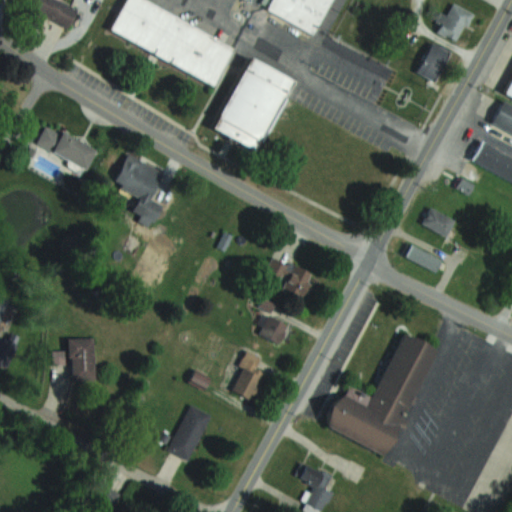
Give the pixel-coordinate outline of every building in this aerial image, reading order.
[(76,10),(58,0),(33,0),(30,7),(67,27),(76,10)] [(234,47),(147,0),(123,0),(108,29),(213,86),(234,47)] [(269,0),(264,9),(309,35),(328,0),(269,0)] [(441,11),(432,28),(456,41),(472,13),(453,3),(446,14),(441,11)] [(432,81),(449,50),(431,40),(414,70),(432,81)] [(250,56),(295,81),(257,150),(212,125),(250,56)] [(511,100),(511,77),(503,97),(511,100)] [(511,106),(500,101),(489,123),(511,134),(511,106)] [(44,125),(36,146),(85,165),(93,143),(44,125)] [(511,181),(511,156),(478,141),(469,162),(511,181)] [(149,198),(162,170),(130,156),(115,188),(137,198),(133,206),(155,216),(161,204),(149,198)] [(456,218),(428,207),(421,224),(450,235),(456,218)] [(435,270),(441,257),(407,242),(401,254),(435,270)] [(270,255),(261,278),(303,296),(312,273),(270,255)] [(286,324),(264,314),(254,335),(276,345),(286,324)] [(322,426),(385,454),(433,346),(400,331),(371,396),(341,382),(322,426)] [(65,337),(66,349),(51,349),(51,364),(69,363),(69,379),(94,378),(93,336),(65,337)] [(264,367),(244,357),(229,390),(249,399),(264,367)] [(186,380),(201,389),(209,376),(193,368),(186,380)] [(187,459),(209,413),(189,403),(166,449),(187,459)] [(294,476),(311,483),(302,510),(308,511),(321,511),(330,489),(325,488),(330,472),(299,461),(294,476)]
